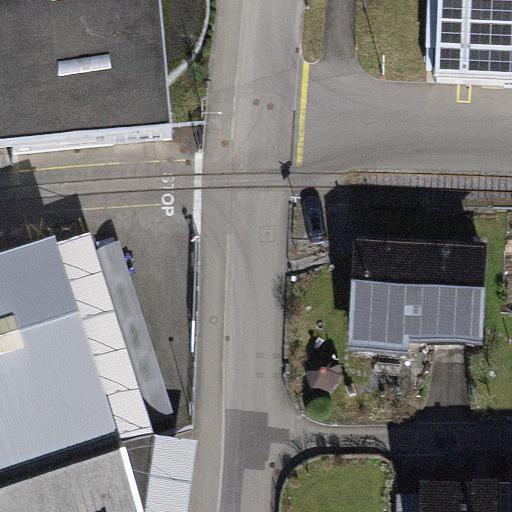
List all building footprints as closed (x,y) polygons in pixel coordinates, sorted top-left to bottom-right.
[(0,0),(0,159),(188,142),(186,134),(176,92),(210,55),(205,0),(0,0)] [(511,0),(437,0),(434,96),(511,98),(511,0)] [(0,511),(141,511),(127,463),(187,445),(123,233),(60,252),(4,269),(1,257),(0,257),(0,511)] [(358,356),(488,357),(489,253),(359,252),(358,356)] [(511,511),(511,493),(425,495),(425,511),(511,511)]
